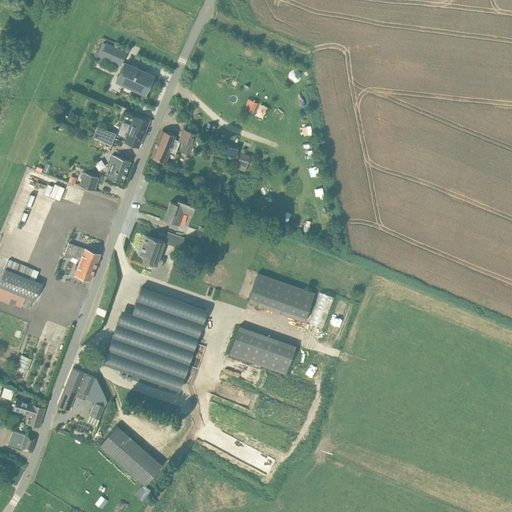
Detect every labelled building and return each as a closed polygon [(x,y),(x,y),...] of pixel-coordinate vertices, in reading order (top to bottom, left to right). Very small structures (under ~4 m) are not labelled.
[(99,55),(108,60),(114,47),(105,43),(99,55)] [(124,63),(116,80),(123,83),(130,86),(144,93),(152,76),(124,63)] [(303,97),(292,97),(293,107),(303,107),(303,97)] [(248,99),(244,109),(253,113),(257,103),(248,99)] [(149,121),(134,115),(124,142),(138,148),(149,121)] [(95,137),(111,145),(115,136),(98,129),(95,137)] [(180,150),(188,153),(196,134),(183,129),(178,141),(179,142),(183,143),(180,150)] [(179,142),(178,141),(174,140),(175,136),(162,131),(151,156),(164,162),(169,151),(174,153),(179,142)] [(245,172),(250,156),(241,153),(236,169),(245,172)] [(112,154),(107,167),(104,175),(107,176),(122,182),(130,161),(112,154)] [(79,185),(94,190),(98,177),(83,172),(79,185)] [(66,200),(71,187),(39,176),(34,191),(31,190),(28,199),(25,198),(18,219),(40,226),(43,217),(47,218),(51,206),(41,203),(45,193),(66,200)] [(176,203),(170,201),(163,220),(178,225),(182,213),(191,216),(195,206),(177,200),(176,203)] [(196,238),(206,241),(208,235),(198,232),(196,238)] [(142,260),(146,262),(156,265),(164,241),(146,235),(139,254),(144,255),(142,260)] [(90,280),(100,254),(68,242),(66,250),(81,256),(74,275),(90,280)] [(9,259),(0,279),(0,286),(35,301),(42,284),(33,280),(37,271),(9,259)] [(314,293),(257,273),(247,301),(304,321),(314,293)] [(243,295),(247,296),(252,285),(248,283),(243,295)] [(103,363),(179,389),(206,309),(141,287),(129,320),(119,316),(103,363)] [(239,326),(229,354),(244,359),(254,331),(239,326)] [(31,359),(21,355),(16,368),(26,372),(31,359)] [(94,376),(73,368),(72,368),(57,406),(68,410),(76,390),(87,394),(94,376)] [(5,387),(2,396),(12,398),(14,389),(5,387)] [(16,399),(13,409),(29,414),(26,423),(38,426),(44,407),(38,405),(37,404),(37,405),(32,403),(32,404),(16,399)] [(99,419),(104,406),(95,402),(89,415),(99,419)] [(31,451),(35,438),(25,435),(21,448),(31,451)] [(95,503),(102,508),(108,499),(101,495),(95,503)]
